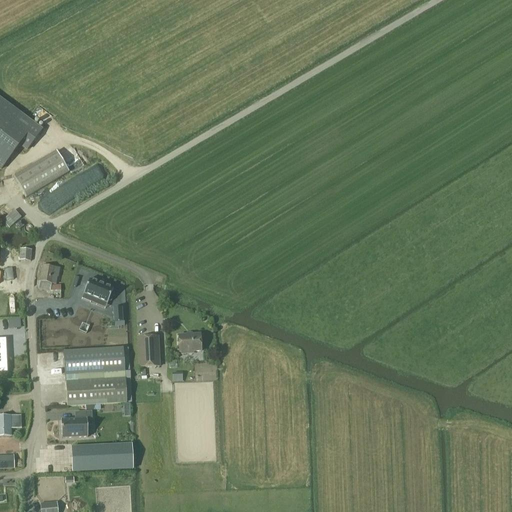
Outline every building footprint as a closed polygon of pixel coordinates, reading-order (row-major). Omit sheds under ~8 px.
[(28,150),(41,132),(0,100),(0,168),(1,170),(20,144),(28,150)] [(13,178),(26,199),(69,173),(56,152),(13,178)] [(2,221),(9,229),(21,218),(14,211),(2,221)] [(31,262),(32,251),(20,250),(20,261),(31,262)] [(40,288),(56,291),(61,268),(46,264),(45,266),(43,265),(41,274),(43,274),(40,288)] [(90,280),(89,280),(83,295),(84,295),(107,304),(107,305),(109,301),(111,302),(114,295),(112,294),(113,290),(113,289),(113,290),(90,280)] [(122,308),(113,309),(114,323),(122,322),(122,308)] [(8,319),(8,328),(19,329),(19,319),(8,319)] [(77,331),(86,335),(84,339),(96,344),(101,332),(80,323),(77,331)] [(178,336),(179,353),(181,353),(181,355),(193,354),(193,352),(201,352),(200,335),(178,336)] [(159,367),(158,337),(138,338),(139,368),(159,367)] [(124,373),(123,349),(63,353),(65,377),(124,373)] [(126,380),(65,383),(67,408),(127,404),(126,380)] [(75,413),(75,420),(62,421),(61,421),(62,439),(87,438),(88,438),(87,426),(92,426),(91,412),(75,413)] [(0,437),(11,437),(11,417),(0,417),(0,437)] [(125,453),(68,456),(69,474),(127,470),(125,453)] [(14,456),(0,456),(0,469),(14,469),(14,456)] [(57,511),(57,503),(40,505),(40,511),(57,511)]
